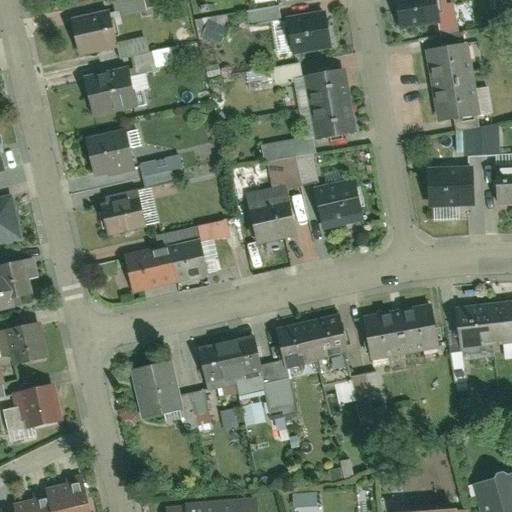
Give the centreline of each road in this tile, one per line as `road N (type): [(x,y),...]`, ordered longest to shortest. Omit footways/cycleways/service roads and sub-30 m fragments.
road 1 (residential): [(87,336),(9,0)]
road 2 (residential): [(87,336),(406,262)]
road 3 (residential): [(406,262),(363,0)]
road 4 (residential): [(128,511),(87,336)]
